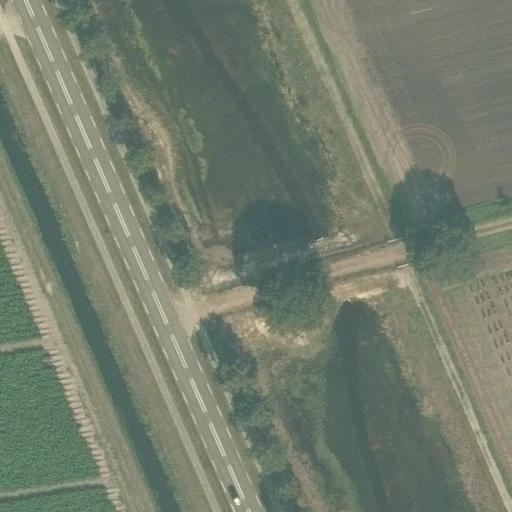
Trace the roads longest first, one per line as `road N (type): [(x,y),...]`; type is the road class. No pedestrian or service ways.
road 1 (primary): [(245,511),(22,0)]
road 2 (track): [(166,331),(511,228)]
